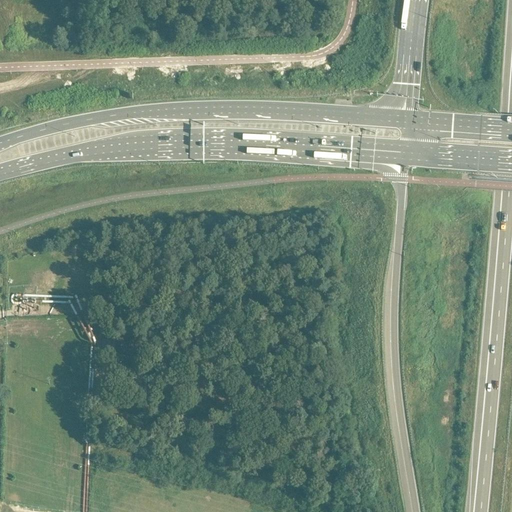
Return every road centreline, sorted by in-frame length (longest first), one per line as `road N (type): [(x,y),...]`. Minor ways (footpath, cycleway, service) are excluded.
road 1 (primary): [(405,122),(163,111),(0,144)]
road 2 (primary): [(0,175),(75,155),(157,147),(404,159)]
road 3 (trunk): [(511,150),(480,511)]
road 4 (trunk): [(404,159),(395,360),(412,511)]
road 5 (trunk): [(413,0),(405,122)]
